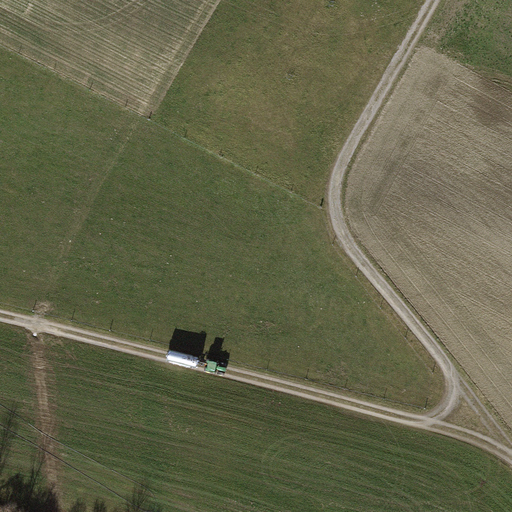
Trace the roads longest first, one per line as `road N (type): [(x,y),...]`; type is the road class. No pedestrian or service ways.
road 1 (track): [(511,453),(346,241),(336,216),(349,151),(437,0)]
road 2 (track): [(0,317),(429,426),(511,459)]
